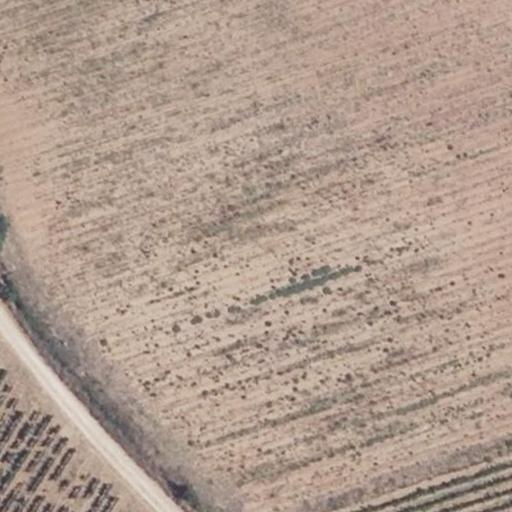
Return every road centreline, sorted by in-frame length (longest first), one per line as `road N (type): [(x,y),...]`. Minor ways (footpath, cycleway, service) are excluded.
road 1 (track): [(0,224),(23,281),(82,358),(224,511)]
road 2 (track): [(0,316),(171,511)]
